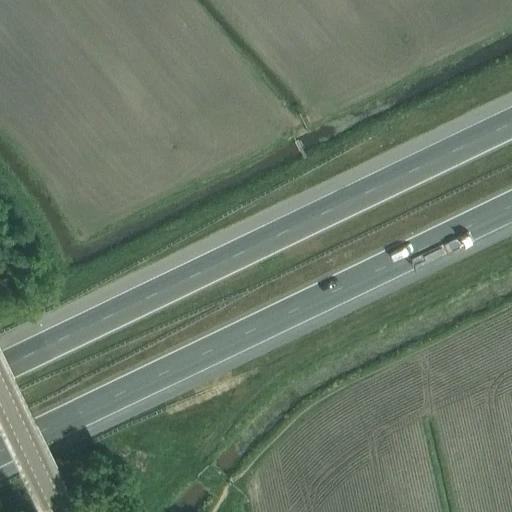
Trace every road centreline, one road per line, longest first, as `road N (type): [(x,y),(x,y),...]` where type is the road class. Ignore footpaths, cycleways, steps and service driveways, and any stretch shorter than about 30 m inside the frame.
road 1 (motorway): [(0,452),(511,207)]
road 2 (motorway): [(511,123),(0,368)]
road 3 (tertiary): [(54,511),(0,393)]
